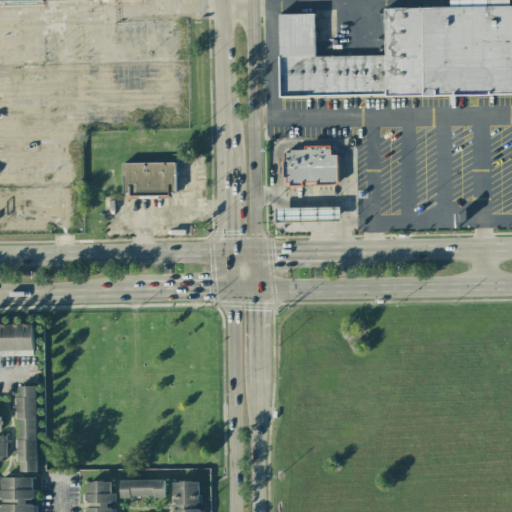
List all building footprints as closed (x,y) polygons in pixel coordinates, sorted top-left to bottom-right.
[(280,97),(511,93),(511,6),(509,6),(508,0),(449,0),(450,7),(384,8),(385,55),(315,56),(315,14),(279,14),(280,97)] [(330,148),(285,148),(285,185),(338,185),(337,154),(330,154),(330,148)] [(122,163),(123,197),(175,196),(174,162),(122,163)] [(276,208),(276,222),(340,221),(340,207),(276,208)] [(0,350),(33,350),(32,323),(0,324),(0,350)] [(35,386),(17,386),(18,472),(37,472),(35,386)] [(0,477),(0,511),(33,511),(33,505),(26,505),(26,499),(33,499),(33,477),(0,477)] [(120,480),(120,497),(164,497),(164,479),(120,480)] [(199,481),(174,482),(174,509),(172,509),(171,511),(203,511),(203,510),(200,510),(199,481)] [(112,511),(113,509),(108,509),(108,502),(114,502),(115,493),(111,493),(111,482),(87,482),(86,511),(112,511)]
